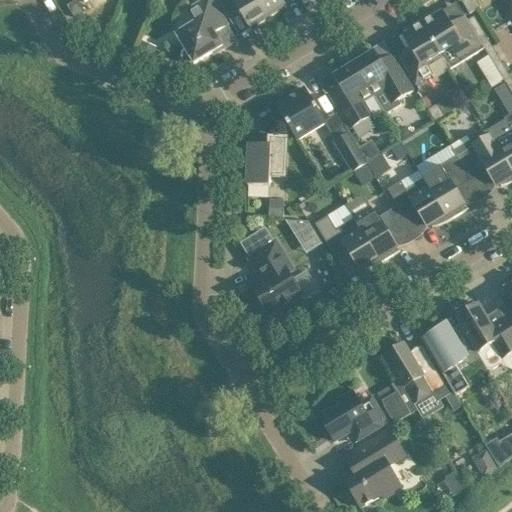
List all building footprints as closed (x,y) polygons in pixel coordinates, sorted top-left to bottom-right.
[(195,24),(193,25),(176,35),(185,50),(182,53),(181,57),(183,61),(186,64),(190,65),(194,64),(213,52),(213,50),(217,48),(219,49),(223,47),(215,34),(228,26),(218,9),(212,0),(205,0),(187,11),(195,24)] [(269,19),(257,0),(217,0),(229,18),(240,12),(249,27),(253,25),(255,27),(269,19)] [(257,0),(269,19),(287,8),(286,7),(285,7),(280,0),(257,0)] [(480,7),(475,0),(467,0),(463,3),(470,14),(480,7)] [(78,1),(69,6),(75,16),(76,19),(86,13),(78,1)] [(466,61),(485,49),(468,21),(465,17),(451,25),(443,12),(439,14),(436,10),(420,20),(441,55),(452,49),(458,59),(466,61)] [(511,93),(511,94),(511,79),(503,66),(498,57),(474,17),(468,21),(485,49),(505,83),(511,93)] [(451,70),(441,55),(420,20),(404,30),(406,34),(402,36),(410,50),(399,57),(416,85),(433,75),(436,79),(451,70)] [(142,43),(138,52),(152,58),(156,49),(142,43)] [(356,64),(354,65),(373,97),(383,91),(392,105),(414,92),(392,56),(381,62),(375,52),(366,58),(365,56),(354,62),(356,64)] [(505,53),(498,57),(503,66),(509,62),(510,62),(505,53)] [(373,97),(354,65),(352,66),(351,64),(341,70),(342,72),(333,77),(339,87),(328,94),(350,130),(372,117),(382,111),(373,97)] [(505,83),(494,90),(500,99),(511,93),(505,83)] [(297,141),(314,131),(325,124),(335,142),(354,173),(368,164),(359,150),(349,133),(337,115),(325,122),(305,89),(276,107),(297,141)] [(510,128),(493,138),(511,170),(511,114),(504,119),(510,128)] [(396,134),(402,143),(412,137),(406,128),(396,134)] [(491,136),(458,156),(473,180),(487,172),(496,187),(500,184),(501,186),(501,187),(507,185),(511,183),(511,170),(493,138),(491,136)] [(248,186),(268,187),(270,187),(271,177),(285,178),(287,140),(270,139),(270,147),(250,146),(248,186)] [(372,142),(359,150),(368,164),(381,156),(372,142)] [(391,151),(395,156),(401,158),(407,154),(401,145),(391,151)] [(441,167),(425,176),(452,220),(469,210),(468,209),(467,210),(455,190),(473,180),(458,156),(441,167)] [(368,164),(354,173),(363,187),(376,179),(368,164)] [(452,220),(425,176),(423,177),(424,179),(406,190),(401,183),(388,191),(396,203),(406,220),(418,213),(427,228),(431,225),(433,228),(439,227),(444,224),(450,221),(452,220)] [(371,209),(354,220),(360,230),(381,264),(401,252),(400,251),(399,251),(387,233),(398,226),(406,220),(398,207),(378,219),(371,209)] [(269,220),(284,221),(284,210),(269,210),(269,220)] [(360,230),(354,220),(336,230),(328,217),(315,225),(338,263),(350,255),(359,270),(363,268),(364,270),(370,269),(376,266),(381,264),(360,230)] [(308,222),(285,221),(306,255),(322,245),(308,222)] [(307,273),(293,281),(285,269),(290,266),(276,242),(249,259),(260,278),(250,284),(260,301),(258,305),(263,312),(267,312),(269,316),(302,296),(304,300),(318,291),(307,273)] [(511,332),(504,319),(492,326),(479,304),(474,307),(473,304),(458,313),(460,315),(456,318),(477,354),(482,361),(487,369),(493,369),(501,365),(511,370),(511,332)] [(419,336),(429,353),(456,396),(470,388),(454,362),(464,355),(457,343),(446,326),(431,335),(428,330),(419,336)] [(384,357),(394,374),(404,389),(406,388),(416,405),(446,387),(430,361),(419,367),(405,344),(401,347),(398,347),(397,348),(395,348),(393,349),(392,350),(391,351),(389,353),(388,354),(384,357)] [(383,402),(395,424),(417,411),(400,384),(394,387),(398,393),(383,402)] [(387,425),(382,416),(371,399),(361,405),(353,393),(333,405),(335,408),(320,418),(334,442),(347,434),(354,445),(387,425)] [(425,429),(417,414),(405,422),(413,436),(425,429)] [(383,500),(400,489),(402,488),(388,466),(405,456),(391,432),(345,460),(353,474),(343,480),(361,509),(381,496),(383,500)] [(511,435),(500,443),(497,439),(486,446),(499,468),(511,455),(511,435)] [(472,461),(484,480),(499,471),(487,451),(472,461)] [(453,496),(467,489),(459,472),(445,480),(453,496)]
